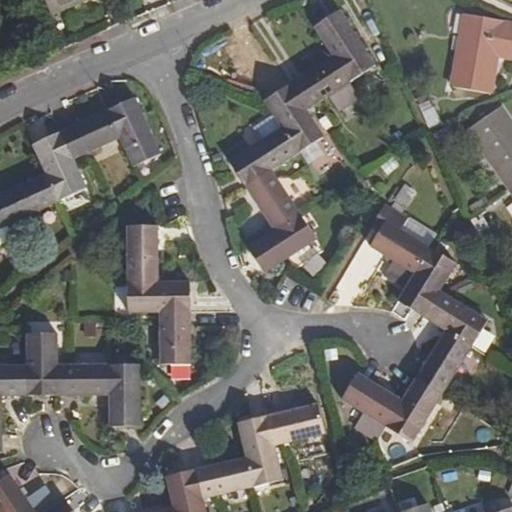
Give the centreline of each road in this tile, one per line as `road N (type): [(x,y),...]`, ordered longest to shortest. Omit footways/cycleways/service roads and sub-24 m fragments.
road 1 (residential): [(150,42),(226,269),(276,335)]
road 2 (residential): [(276,335),(218,403),(116,481),(51,446)]
road 3 (residential): [(150,42),(0,115)]
